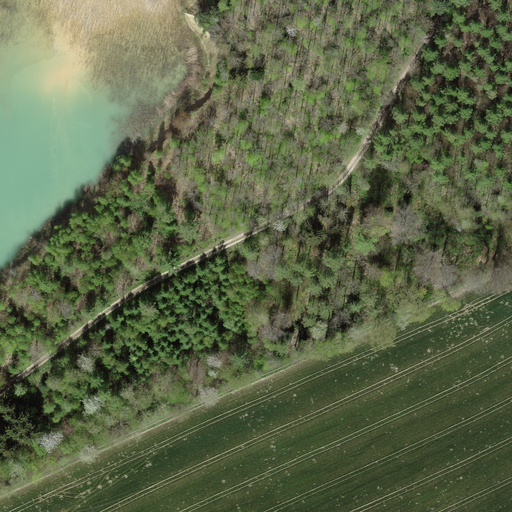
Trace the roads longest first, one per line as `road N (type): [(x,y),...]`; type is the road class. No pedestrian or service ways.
road 1 (track): [(447,0),(347,168),(304,203),(145,285),(0,395)]
road 2 (track): [(0,487),(447,273),(511,251)]
